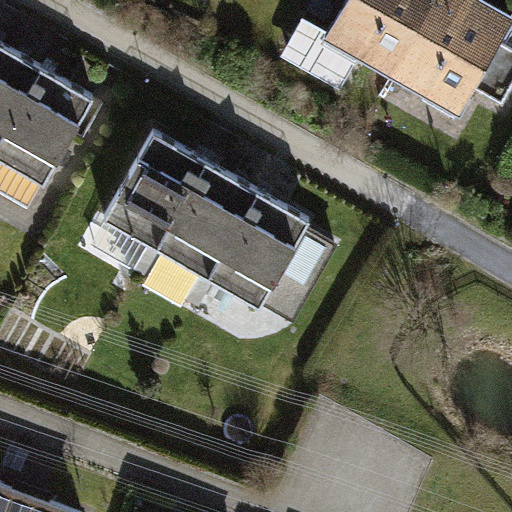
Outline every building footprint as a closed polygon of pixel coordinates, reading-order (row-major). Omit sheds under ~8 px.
[(349,0),(322,52),(390,88),(437,0),(349,0)] [(505,19),(468,0),(437,0),(390,88),(451,121),(505,19)] [(511,24),(483,77),(509,92),(511,86),(511,24)] [(50,65),(0,35),(0,150),(50,65)] [(106,97),(50,65),(0,150),(57,183),(106,97)] [(204,173),(153,144),(104,229),(154,259),(204,173)] [(258,204),(204,173),(154,259),(208,290),(258,204)] [(314,237),(258,204),(208,290),(265,322),(314,237)] [(51,511),(0,491),(0,511),(51,511)]
